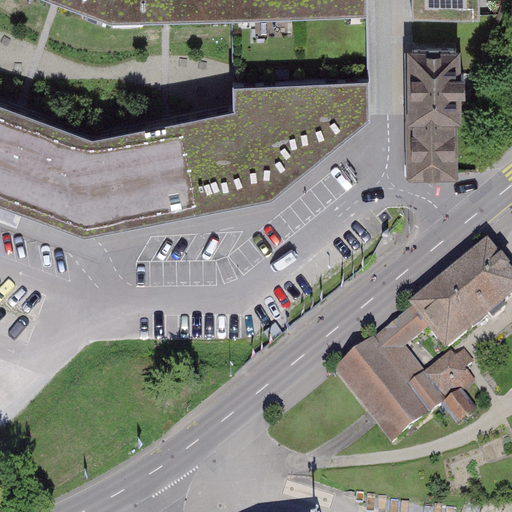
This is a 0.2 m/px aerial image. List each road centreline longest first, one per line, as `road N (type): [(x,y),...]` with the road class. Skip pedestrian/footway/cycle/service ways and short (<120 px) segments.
road 1 (primary): [(143,479),(457,230)]
road 2 (unknown): [(203,301),(134,205),(123,146),(94,72),(57,40),(0,19)]
road 3 (residential): [(457,230),(437,207),(389,180),(386,0)]
